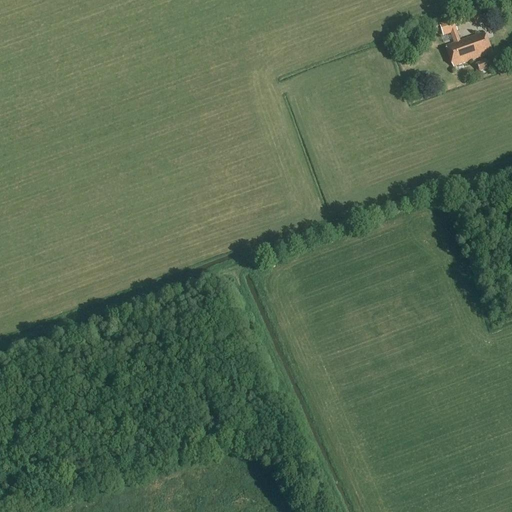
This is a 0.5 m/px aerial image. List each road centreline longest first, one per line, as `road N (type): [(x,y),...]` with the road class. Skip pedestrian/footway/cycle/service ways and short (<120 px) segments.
road 1 (track): [(511,167),(0,351)]
road 2 (track): [(225,268),(337,511)]
